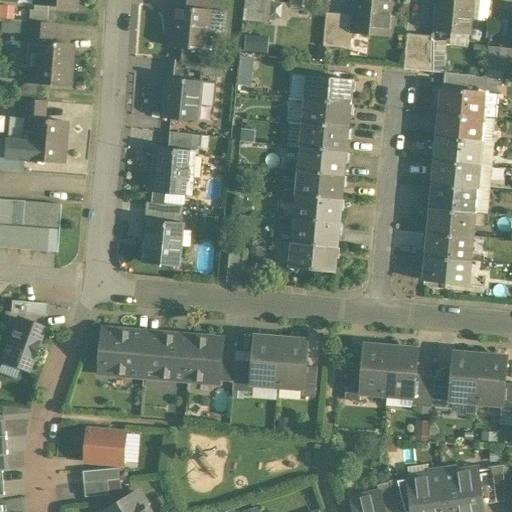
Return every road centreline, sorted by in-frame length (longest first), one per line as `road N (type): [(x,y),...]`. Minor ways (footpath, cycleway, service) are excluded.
road 1 (residential): [(95,288),(117,0)]
road 2 (residential): [(95,288),(377,314)]
road 3 (residential): [(95,288),(49,413),(44,511)]
road 4 (residential): [(377,314),(400,85)]
road 5 (residential): [(377,314),(511,324)]
